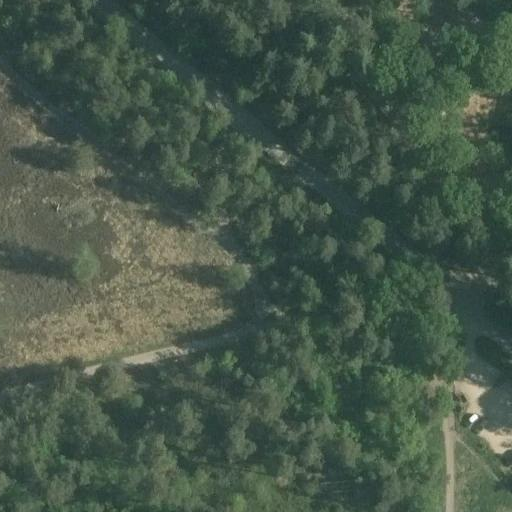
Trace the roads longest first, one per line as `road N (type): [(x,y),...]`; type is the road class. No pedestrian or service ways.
road 1 (unclassified): [(511,341),(92,0)]
road 2 (track): [(0,63),(244,265),(259,304),(259,332)]
road 3 (track): [(345,0),(485,267)]
road 4 (track): [(0,411),(259,332)]
road 5 (track): [(313,319),(445,391),(450,511)]
